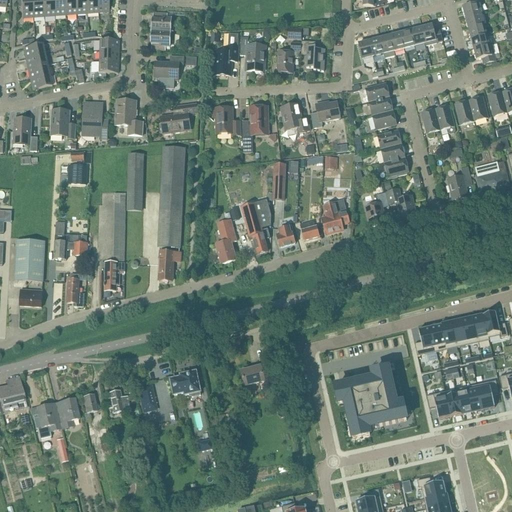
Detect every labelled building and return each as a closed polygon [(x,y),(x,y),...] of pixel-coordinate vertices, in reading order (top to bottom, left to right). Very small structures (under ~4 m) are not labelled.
[(21,21),(33,20),(31,0),(25,0),(20,0),(21,21)] [(31,0),(33,20),(45,19),(42,0),(31,0)] [(42,0),(45,19),(55,19),(53,0),(42,0)] [(53,0),(55,19),(66,18),(64,0),(53,0)] [(64,0),(66,18),(78,17),(75,0),(64,0)] [(75,0),(78,17),(88,16),(86,0),(75,0)] [(86,0),(88,16),(99,15),(97,0),(86,0)] [(97,0),(99,15),(109,15),(107,0),(97,0)] [(356,0),(357,1),(363,1),(363,8),(375,8),(375,0),(356,0)] [(462,8),(465,20),(481,15),(481,16),(481,15),(483,15),(479,0),(471,0),(466,1),(468,7),(462,8)] [(151,20),(151,33),(161,33),(171,33),(171,19),(167,19),(167,15),(153,14),(153,20),(151,20)] [(465,20),(468,30),(483,26),(484,26),(481,16),(481,15),(465,20)] [(425,45),(425,47),(442,43),(439,31),(433,32),(432,26),(421,29),(425,45)] [(468,30),(470,40),(486,36),(484,26),(483,26),(468,30)] [(410,32),(414,48),(425,45),(421,29),(410,32)] [(301,30),(288,30),(287,41),(301,41),(301,30)] [(326,30),(318,30),(318,42),(325,43),(326,30)] [(400,34),(404,50),(414,48),(410,32),(400,34)] [(151,35),(150,46),(151,46),(150,52),(156,52),(164,53),(165,53),(165,49),(170,49),(170,47),(173,47),(174,34),(171,33),(161,33),(151,33),(151,35)] [(211,34),(210,44),(218,44),(219,34),(211,34)] [(390,37),(394,53),(404,50),(400,34),(390,37)] [(214,75),(214,77),(222,77),(231,78),(231,76),(231,63),(237,64),(238,49),(237,49),(238,35),(228,35),(227,49),(227,54),(215,53),(214,75)] [(470,40),(473,51),(489,47),(489,46),(491,46),(489,46),(486,36),(470,40)] [(379,40),(383,55),(384,60),(395,57),(394,53),(390,37),(379,40)] [(369,42),(373,58),(383,55),(379,40),(369,42)] [(240,41),(240,57),(246,58),(245,73),(264,74),(265,48),(247,47),(248,42),(240,41)] [(98,42),(97,53),(118,54),(119,43),(98,42)] [(362,61),(373,58),(369,42),(358,45),(362,61)] [(301,43),(300,57),(306,57),(305,69),(313,70),(313,73),(323,73),(325,51),(314,51),(315,44),(301,43)] [(278,53),(277,74),(292,75),(293,59),(299,60),(299,53),(300,53),(301,45),(290,44),(290,54),(278,53)] [(22,50),(24,62),(44,57),(42,46),(22,50)] [(496,62),(491,46),(489,46),(489,47),(473,51),(476,61),(482,60),(483,66),(496,62)] [(97,53),(97,64),(118,65),(118,54),(97,53)] [(24,62),(26,72),(46,68),(44,57),(24,62)] [(155,64),(154,80),(169,81),(169,82),(178,83),(178,67),(183,67),(184,58),(169,58),(169,64),(155,64)] [(186,58),(185,67),(196,68),(196,59),(186,58)] [(97,64),(97,75),(96,75),(93,78),(93,83),(105,80),(105,75),(118,76),(118,65),(97,64)] [(26,72),(29,82),(48,78),(46,68),(26,72)] [(74,73),(74,72),(69,73),(70,79),(75,78),(77,86),(83,84),(80,71),(74,73)] [(50,85),(48,78),(29,82),(31,93),(56,87),(56,84),(50,85)] [(365,90),(369,104),(389,99),(385,85),(365,90)] [(511,91),(502,94),(507,114),(511,113),(511,91)] [(493,118),(507,114),(502,94),(488,98),(493,118)] [(369,104),(372,118),(392,113),(389,99),(369,104)] [(468,103),(474,123),(488,120),(482,99),(468,103)] [(115,102),(114,127),(128,128),(127,137),(142,138),(143,124),(135,124),(135,117),(136,117),(137,113),(136,113),(136,103),(115,102)] [(460,127),(474,123),(468,103),(455,106),(460,127)] [(102,105),(84,104),(82,138),(100,139),(99,142),(106,142),(107,122),(101,122),(102,105)] [(316,114),(310,116),(313,131),(322,129),(321,124),(340,120),(336,104),(323,107),(322,105),(315,107),(316,114)] [(179,116),(160,118),(163,136),(190,132),(187,115),(196,113),(195,106),(178,109),(179,116)] [(298,136),(310,133),(307,121),(300,122),(297,106),(281,109),(286,132),(285,133),(286,140),(298,138),(298,136)] [(435,112),(440,132),(442,136),(448,134),(450,136),(454,134),(455,132),(454,128),(449,108),(435,112)] [(215,136),(219,136),(232,136),(232,138),(240,138),(240,123),(232,123),(232,109),(212,110),(212,119),(215,119),(215,136)] [(249,123),(241,123),(242,155),(253,155),(252,137),(268,137),(267,109),(249,110),(249,123)] [(69,126),(69,113),(51,112),(50,138),(67,138),(67,141),(74,142),(75,126),(69,126)] [(421,115),(426,135),(427,139),(430,141),(434,140),(435,138),(434,133),(440,132),(435,112),(421,115)] [(396,126),(392,113),(372,118),(376,131),(396,126)] [(13,120),(12,146),(29,147),(29,153),(36,153),(37,139),(31,139),(32,121),(13,120)] [(509,127),(495,131),(497,139),(511,135),(509,127)] [(377,137),(381,151),(401,146),(397,132),(377,137)] [(362,153),(359,139),(354,140),(356,154),(362,153)] [(499,141),(502,152),(509,150),(506,139),(499,141)] [(497,143),(489,145),(490,150),(494,152),(498,151),(497,143)] [(381,151),(384,165),(405,160),(401,146),(381,151)] [(315,155),(313,147),(305,148),(306,156),(315,155)] [(157,249),(160,249),(159,253),(158,282),(163,283),(164,284),(167,284),(168,283),(172,283),(173,264),(180,264),(180,254),(179,254),(184,151),(162,149),(157,249)] [(71,164),(83,163),(84,154),(70,154),(71,164)] [(126,213),(142,213),(144,157),(127,156),(126,213)] [(37,159),(30,159),(30,158),(20,159),(20,166),(31,165),(37,164),(37,159)] [(323,158),(307,160),(307,166),(312,166),(322,165),(323,158)] [(325,159),(325,171),(334,171),(334,159),(325,159)] [(386,173),(388,179),(408,173),(405,160),(384,165),(379,166),(378,168),(379,173),(381,174),(386,173)] [(510,187),(504,166),(503,163),(497,164),(475,169),(477,178),(476,178),(480,195),(505,189),(505,188),(510,187)] [(274,165),(273,195),(272,201),(284,201),(286,166),(274,165)] [(68,167),(67,186),(86,187),(87,168),(68,167)] [(473,187),(468,168),(460,170),(462,178),(447,182),(452,202),(468,198),(466,189),(473,187)] [(357,183),(354,183),(356,189),(364,187),(362,181),(357,183)] [(399,190),(386,194),(389,206),(396,204),(400,221),(416,217),(411,198),(402,200),(399,190)] [(389,208),(385,194),(376,197),(378,205),(365,208),(370,229),(386,225),(382,210),(389,208)] [(123,262),(125,207),(125,196),(115,195),(114,262),(123,262)] [(255,204),(239,207),(240,209),(249,240),(251,239),(256,256),(268,253),(264,240),(269,239),(267,230),(262,232),(261,230),(270,228),(271,217),(268,207),(267,203),(266,201),(255,204)] [(321,220),(326,237),(342,232),(341,227),(348,225),(342,202),(323,208),(326,219),(321,220)] [(236,210),(229,211),(232,223),(239,221),(236,210)] [(222,244),(215,246),(221,266),(236,262),(230,244),(236,243),(230,222),(217,225),(222,244)] [(313,223),(299,227),(303,243),(319,239),(316,227),(314,228),(313,223)] [(54,244),(53,262),(66,262),(67,252),(69,253),(72,253),(72,245),(69,244),(67,244),(63,244),(64,238),(64,232),(64,224),(57,224),(55,224),(54,234),(54,238),(54,244)] [(279,236),(275,237),(276,240),(279,250),(295,245),(292,235),(293,235),(292,232),(291,228),(291,227),(278,230),(279,236)] [(14,283),(42,284),(45,243),(16,242),(14,283)] [(72,244),(72,258),(87,259),(88,245),(72,244)] [(101,264),(101,269),(105,269),(104,293),(115,293),(116,288),(118,288),(118,275),(119,275),(119,274),(119,273),(124,273),(124,264),(116,264),(105,264),(101,264)] [(84,295),(81,295),(82,289),(79,289),(79,281),(67,281),(66,305),(73,306),(73,308),(84,309),(84,295)] [(18,309),(41,310),(42,293),(19,291),(18,309)] [(495,315),(483,317),(488,339),(500,337),(500,339),(507,338),(505,325),(501,326),(498,327),(495,315)] [(483,317),(473,320),(478,344),(489,342),(488,339),(483,317)] [(473,320),(462,322),(468,346),(478,344),(473,320)] [(462,322),(451,324),(457,349),(468,346),(462,322)] [(451,324),(441,327),(446,351),(457,349),(451,324)] [(441,327),(431,329),(436,354),(446,351),(441,327)] [(421,344),(414,345),(417,358),(436,354),(431,329),(418,332),(421,344)] [(262,372),(261,368),(240,373),(244,389),(264,384),(265,387),(272,385),(268,370),(262,372)] [(369,379),(332,388),(336,409),(342,408),(351,443),(372,438),(370,433),(408,424),(404,403),(398,404),(390,368),(368,373),(369,379)] [(199,394),(200,394),(195,374),(180,377),(181,380),(170,382),(173,397),(184,395),(184,397),(191,396),(192,399),(200,397),(199,394)] [(511,375),(499,379),(502,391),(509,389),(511,402),(511,401),(511,375)] [(13,386),(0,389),(0,407),(2,416),(26,411),(19,383),(13,385),(13,386)] [(495,383),(477,387),(483,412),(494,409),(491,397),(495,396),(498,395),(495,383)] [(151,386),(137,389),(142,415),(156,412),(151,386)] [(477,387),(466,389),(472,414),(483,412),(477,387)] [(466,389),(456,391),(461,417),(472,414),(466,389)] [(456,391),(445,394),(451,419),(461,417),(456,391)] [(119,393),(108,396),(109,401),(105,401),(107,411),(110,410),(111,415),(124,413),(130,412),(127,398),(121,400),(119,393)] [(445,394),(426,398),(429,411),(436,409),(439,422),(451,419),(445,394)] [(97,413),(93,397),(81,400),(85,416),(84,416),(85,424),(86,429),(89,446),(95,445),(92,428),(90,428),(90,423),(88,415),(97,413)] [(63,414),(56,416),(59,425),(59,426),(59,428),(60,432),(67,430),(66,425),(72,424),(79,422),(74,401),(64,403),(61,404),(63,414)] [(37,419),(33,420),(35,429),(35,430),(36,430),(37,430),(39,436),(40,441),(49,439),(49,436),(48,435),(49,435),(60,432),(59,428),(59,426),(59,425),(56,416),(54,405),(49,407),(35,410),(37,419)] [(27,417),(19,419),(21,426),(29,425),(27,417)] [(155,417),(143,419),(147,440),(159,437),(155,417)] [(62,440),(56,442),(59,452),(64,450),(62,440)] [(211,441),(197,444),(199,454),(213,451),(211,441)] [(430,480),(417,482),(419,490),(421,490),(424,501),(446,496),(443,484),(431,487),(430,480)] [(29,481),(19,484),(22,493),(30,490),(29,487),(31,487),(29,481)] [(367,501),(355,504),(356,511),(373,511),(383,510),(380,498),(378,491),(366,494),(367,501)] [(446,496),(424,501),(426,511),(448,507),(446,496)]
